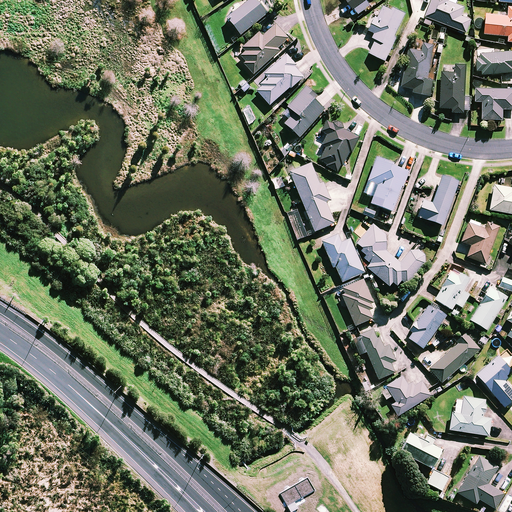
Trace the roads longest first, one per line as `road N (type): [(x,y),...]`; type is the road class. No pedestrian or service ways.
road 1 (trunk): [(0,306),(219,494)]
road 2 (residential): [(310,0),(331,60),(379,111),(445,145),(511,148)]
road 3 (trunk): [(114,426),(0,334)]
road 4 (trunk): [(215,511),(140,440),(114,426)]
